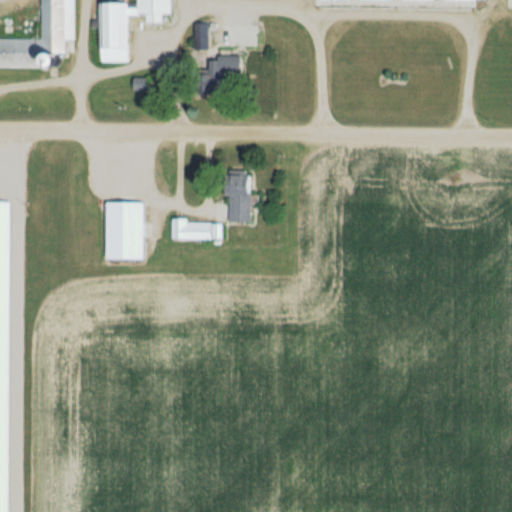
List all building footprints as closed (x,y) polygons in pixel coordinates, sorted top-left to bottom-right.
[(0,66),(47,67),(47,53),(69,53),(70,39),(76,39),(76,0),(43,0),(43,37),(0,36),(0,66)] [(174,0),(140,0),(140,13),(149,13),(149,21),(165,22),(165,12),(174,13),(174,0)] [(133,2),(104,2),(104,61),(133,61),(133,2)] [(197,48),(211,48),(212,23),(197,22),(197,48)] [(220,78),(245,78),(245,55),(220,55),(220,78)] [(233,221),(255,221),(255,170),(233,170),(233,221)] [(111,259),(149,259),(149,201),(111,201),(111,259)] [(224,238),(224,220),(174,220),(174,238),(224,238)]
